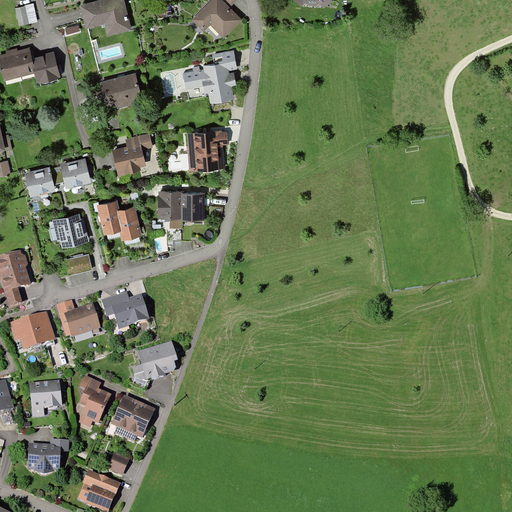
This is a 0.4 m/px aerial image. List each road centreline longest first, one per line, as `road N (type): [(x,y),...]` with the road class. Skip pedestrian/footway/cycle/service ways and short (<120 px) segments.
road 1 (residential): [(39,303),(221,248),(256,69),(249,0)]
road 2 (track): [(511,217),(482,206),(471,191),(449,104),(453,77),(465,63),(511,38)]
road 3 (residential): [(83,136),(63,49),(40,0)]
road 4 (residential): [(123,511),(172,399)]
